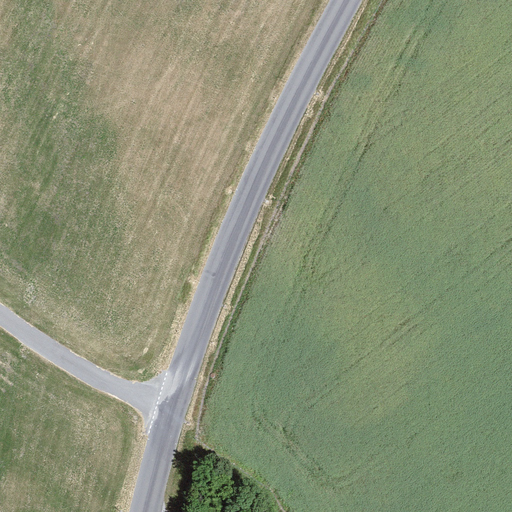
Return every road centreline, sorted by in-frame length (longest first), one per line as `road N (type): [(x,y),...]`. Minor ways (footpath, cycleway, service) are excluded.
road 1 (tertiary): [(347,0),(282,124),(201,319),(145,511)]
road 2 (track): [(0,314),(66,359),(172,410)]
